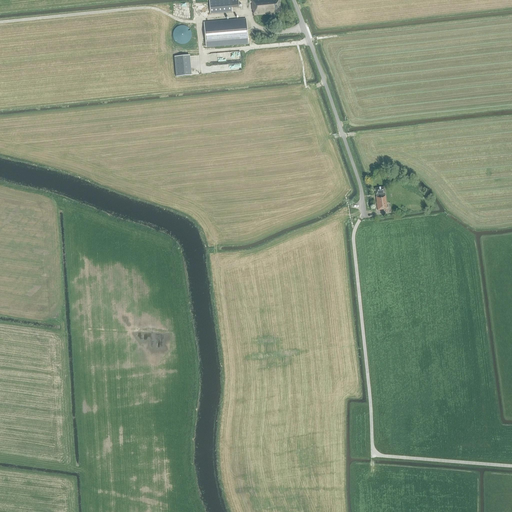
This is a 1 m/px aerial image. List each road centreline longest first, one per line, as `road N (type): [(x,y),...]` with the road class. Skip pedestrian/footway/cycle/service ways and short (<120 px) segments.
road 1 (track): [(0,22),(142,7),(190,22),(248,12)]
road 2 (unclassified): [(364,214),(293,0)]
